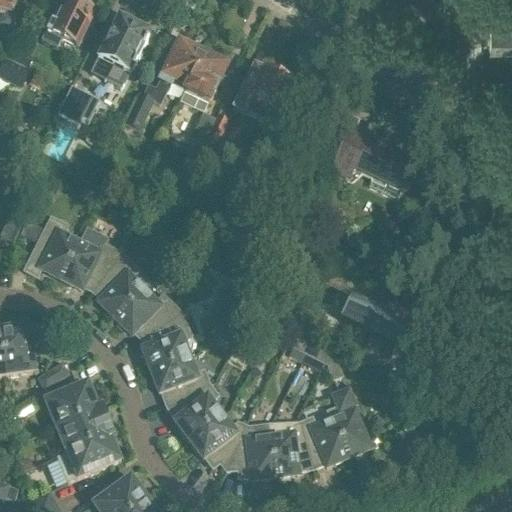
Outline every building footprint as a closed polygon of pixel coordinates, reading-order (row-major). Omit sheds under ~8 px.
[(0,0),(0,13),(0,14),(1,11),(11,15),(15,6),(0,0)] [(401,0),(406,4),(409,1),(423,15),(438,0),(401,0)] [(489,50),(500,50),(500,52),(511,52),(511,4),(494,4),(494,0),(454,0),(455,26),(490,26),(489,50)] [(51,25),(44,37),(77,54),(79,49),(77,48),(93,17),(67,4),(61,16),(60,15),(54,26),(51,25)] [(118,22),(104,49),(97,63),(128,79),(143,49),(148,37),(118,22)] [(143,100),(139,98),(124,128),(139,136),(153,107),(160,111),(172,85),(186,91),(178,106),(179,107),(203,59),(185,50),(185,49),(177,45),(176,49),(155,93),(148,89),(143,100)] [(179,107),(203,117),(227,70),(203,59),(179,107)] [(29,75),(5,63),(0,72),(0,80),(21,91),(29,75)] [(262,75),(253,71),(232,115),(255,126),(278,79),(270,75),(265,76),(262,75)] [(255,126),(275,136),(274,138),(285,143),(293,126),(287,123),(301,95),(292,91),(293,90),(289,88),(288,84),(278,79),(255,126)] [(70,91),(56,118),(78,129),(92,101),(70,91)] [(206,142),(215,123),(203,117),(184,159),(193,163),(203,140),(206,142)] [(218,119),(207,143),(218,148),(229,124),(218,119)] [(333,178),(351,187),(356,176),(404,200),(419,172),(409,167),(381,153),(383,147),(356,133),(333,178)] [(25,276),(37,282),(41,274),(61,284),(79,248),(62,240),(67,231),(51,223),(25,276)] [(42,233),(27,225),(21,238),(35,246),(42,233)] [(61,284),(81,294),(83,292),(93,297),(120,258),(100,248),(95,257),(79,248),(61,284)] [(98,307),(115,323),(143,295),(150,288),(137,275),(120,258),(93,297),(101,305),(98,307)] [(350,280),(334,308),(360,322),(351,338),(372,350),(383,328),(388,330),(395,313),(367,300),(371,289),(350,280)] [(115,323),(132,340),(134,338),(141,345),(181,319),(163,301),(156,308),(143,295),(115,323)] [(141,345),(145,355),(142,356),(150,378),(188,363),(181,346),(190,343),(181,319),(141,345)] [(33,331),(31,330),(29,330),(27,330),(13,332),(13,334),(0,336),(0,339),(6,381),(33,377),(30,353),(32,353),(34,352),(35,351),(37,350),(38,348),(39,346),(40,345),(40,343),(40,341),(40,339),(39,337),(38,335),(37,334),(36,333),(34,331),(33,331)] [(287,349),(292,352),(286,364),(296,368),(298,365),(301,367),(306,359),(301,357),(305,348),(291,341),(287,349)] [(305,348),(301,357),(306,359),(316,364),(320,356),(305,348)] [(316,364),(329,371),(330,371),(334,363),(320,356),(316,364)] [(150,378),(159,399),(162,398),(167,413),(209,390),(203,377),(195,380),(188,363),(150,378)] [(330,371),(329,371),(328,373),(333,385),(342,381),(334,363),(330,371)] [(62,369),(38,384),(45,395),(68,380),(62,369)] [(94,402),(89,389),(45,407),(56,433),(99,414),(97,415),(92,403),(94,402)] [(167,413),(177,426),(174,428),(189,446),(221,422),(209,407),(217,401),(209,390),(167,413)] [(328,417),(332,426),(348,463),(369,454),(351,411),(354,410),(348,395),(333,401),(338,413),(328,417)] [(39,413),(32,402),(11,416),(13,429),(39,413)] [(0,412),(0,425),(13,429),(11,416),(0,412)] [(99,414),(56,433),(66,457),(66,458),(110,440),(99,414)] [(205,463),(213,473),(220,468),(226,476),(245,432),(238,429),(230,435),(221,422),(189,446),(203,465),(205,463)] [(315,433),(312,424),(300,429),(312,474),(325,469),(326,472),(348,463),(332,426),(315,433)] [(251,485),(275,482),(270,443),(268,429),(245,432),(226,476),(238,475),(239,484),(251,482),(251,485)] [(287,431),(288,440),(270,443),(275,482),(298,479),(298,476),(312,474),(300,429),(287,431)] [(66,458),(66,457),(55,461),(66,488),(121,466),(115,452),(113,453),(108,441),(110,440),(66,458)] [(140,494),(132,482),(93,510),(94,511),(138,511),(146,507),(138,495),(140,494)] [(0,500),(4,502),(4,503),(14,506),(18,494),(0,487),(0,500)] [(49,497),(24,510),(25,511),(45,511),(55,507),(49,497)]
